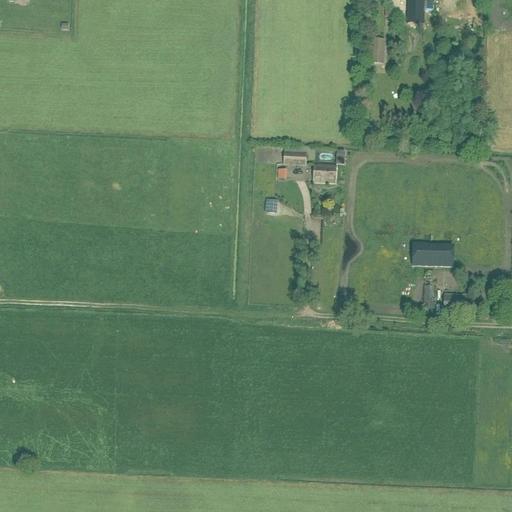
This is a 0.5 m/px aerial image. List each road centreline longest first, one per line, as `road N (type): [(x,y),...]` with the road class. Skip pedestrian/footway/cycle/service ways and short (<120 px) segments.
road 1 (track): [(308,221),(303,316),(511,326)]
road 2 (track): [(303,316),(0,304)]
